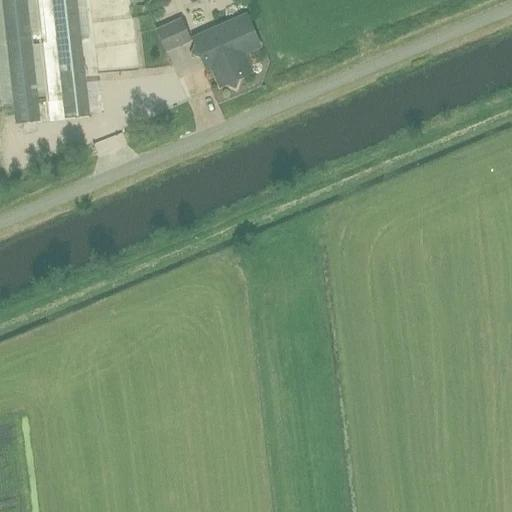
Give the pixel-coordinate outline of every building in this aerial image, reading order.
[(2,0),(16,124),(40,121),(26,0),(2,0)] [(51,0),(65,118),(89,116),(76,0),(51,0)] [(165,53),(191,41),(181,19),(178,21),(174,12),(159,18),(162,25),(154,28),(165,53)] [(212,67),(221,86),(224,84),(235,88),(239,78),(243,76),(234,58),(258,47),(245,18),(195,40),(196,44),(192,54),(203,58),(208,69),(212,67)] [(95,99),(104,100),(105,82),(95,82),(95,99)]
